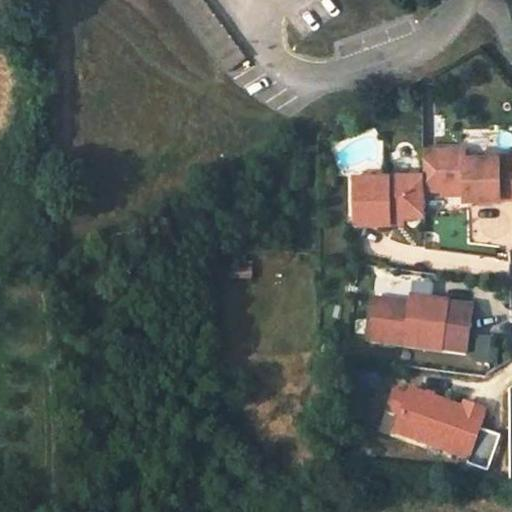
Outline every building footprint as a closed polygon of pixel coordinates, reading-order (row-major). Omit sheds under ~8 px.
[(202,0),(168,0),(222,74),(245,58),(202,0)] [(511,198),(511,155),(464,157),(464,150),(422,151),(423,176),(423,191),(463,190),(463,200),(511,198)] [(423,191),(423,176),(353,177),(354,225),(389,224),(389,216),(424,216),(423,191)] [(462,354),(469,306),(427,300),(426,307),(407,304),(371,300),(366,340),(462,354)] [(477,336),(475,361),(497,363),(498,348),(493,347),(494,338),(477,336)] [(460,407),(407,388),(404,396),(398,413),(392,431),(465,457),(481,415),(479,414),(481,409),(462,402),(460,407)] [(398,413),(404,396),(391,391),(385,408),(398,413)]
